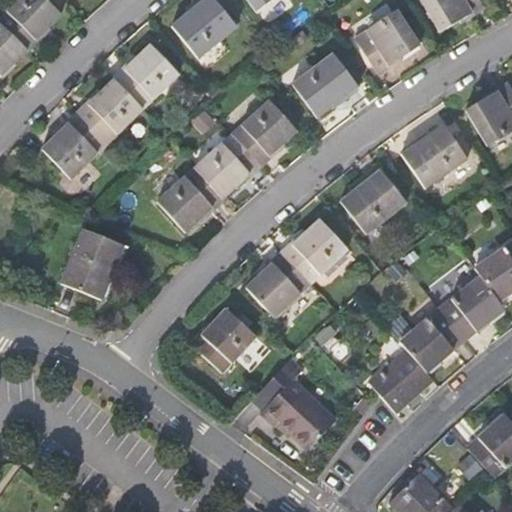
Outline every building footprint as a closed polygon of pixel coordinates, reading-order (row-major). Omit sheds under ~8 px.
[(61,15),(45,0),(17,0),(0,18),(0,25),(26,51),(61,15)] [(203,0),(171,27),(197,59),(236,27),(214,0),(203,0)] [(246,0),(255,12),(271,0),(246,0)] [(479,0),(420,0),(440,33),(483,7),(479,0)] [(419,46),(396,11),(354,39),(377,74),(419,46)] [(0,25),(0,77),(26,51),(0,25)] [(142,110),(178,75),(150,45),(113,79),(142,110)] [(317,119),(357,88),(331,54),(291,85),(317,119)] [(142,110),(113,79),(78,114),(106,144),(142,110)] [(465,111),(487,147),(511,131),(511,91),(508,85),(465,111)] [(231,135),(259,166),(297,132),(269,101),(231,135)] [(106,144),(78,114),(41,149),(69,179),(106,144)] [(467,161),(442,125),(400,155),(425,190),(467,161)] [(194,168),(222,200),(259,166),(231,135),(194,168)] [(185,233),(222,200),(194,168),(156,202),(185,233)] [(406,204),(380,171),(339,202),(366,235),(406,204)] [(318,220),(281,254),(310,285),(347,251),(318,220)] [(101,301),(123,246),(82,230),(60,284),(101,301)] [(498,302),(511,292),(511,243),(474,269),(480,277),(498,302)] [(310,285),(281,254),(245,288),(273,319),(310,285)] [(498,302),(480,277),(438,310),(464,341),(504,310),(498,302)] [(226,309),(191,346),(222,375),(256,337),(226,309)] [(426,374),(464,341),(438,310),(399,343),(406,351),(426,374)] [(419,393),(433,381),(426,374),(406,351),(368,384),(379,396),(395,414),(407,403),(404,400),(416,390),(419,393)] [(289,361),(252,400),(263,410),(260,413),(274,427),(278,424),(307,451),(335,422),(290,381),(299,371),(289,361)] [(511,461),(511,424),(503,415),(466,448),(493,478),(511,461)] [(388,504),(396,511),(450,511),(453,510),(430,488),(438,479),(426,468),(418,476),(417,475),(388,504)]
